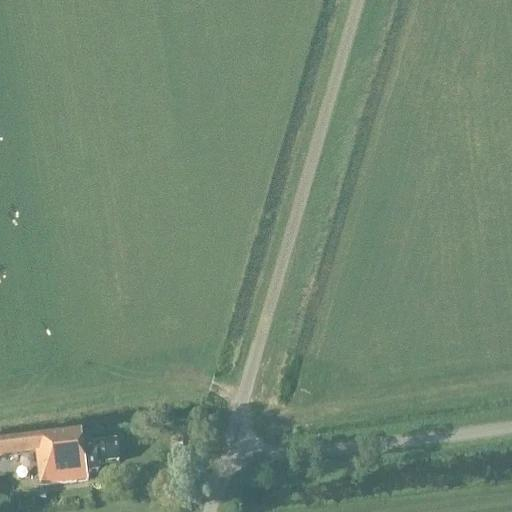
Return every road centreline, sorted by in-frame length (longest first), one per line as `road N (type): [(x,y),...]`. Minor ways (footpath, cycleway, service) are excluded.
road 1 (unclassified): [(228,445),(356,0)]
road 2 (unclassified): [(228,445),(280,456),(511,428)]
